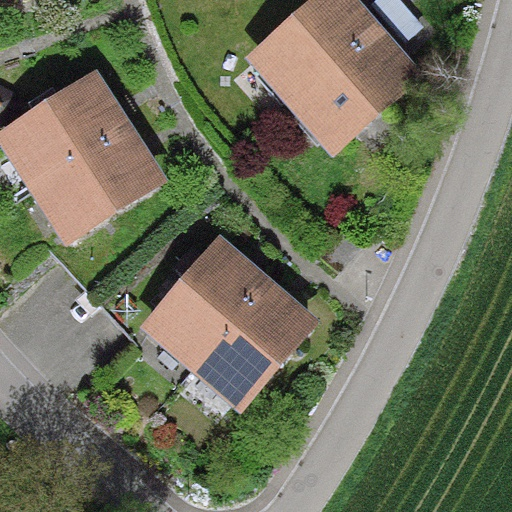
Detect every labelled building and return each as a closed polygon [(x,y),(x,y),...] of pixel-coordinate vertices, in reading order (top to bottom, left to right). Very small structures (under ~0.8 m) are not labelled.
[(294,108),(369,42),(332,0),(326,0),(254,63),(294,108)] [(333,153),(409,87),(369,42),(294,108),(333,153)] [(35,193),(119,139),(87,88),(2,142),(35,193)] [(152,190),(119,139),(35,193),(67,244),(152,190)] [(318,262),(336,278),(361,248),(343,233),(318,262)] [(148,330),(194,370),(259,294),(213,254),(148,330)] [(305,333),(259,294),(194,370),(239,409),(305,333)]
